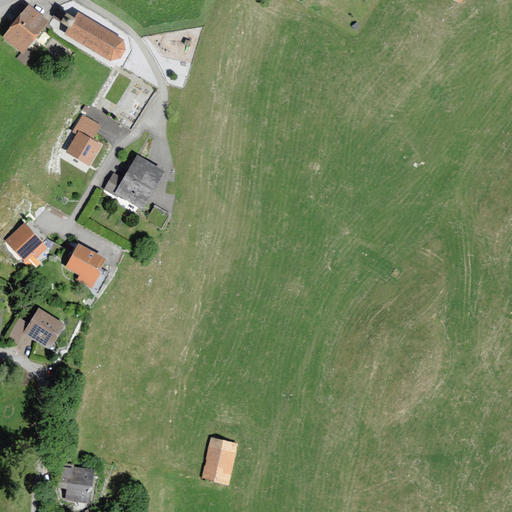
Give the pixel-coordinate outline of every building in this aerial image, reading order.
[(29,9),(7,37),(23,50),(46,22),(29,9)] [(71,27),(67,33),(111,59),(120,57),(124,49),(123,40),(79,14),(76,20),(71,27)] [(76,20),(67,15),(63,22),(71,27),(76,20)] [(99,126),(83,116),(74,131),(79,134),(68,152),(90,164),(101,145),(91,140),(99,126)] [(163,173),(138,158),(124,181),(115,176),(108,188),(141,209),(163,173)] [(168,215),(155,208),(147,220),(160,228),(168,215)] [(20,225),(4,242),(29,265),(45,249),(20,225)] [(104,258),(80,246),(69,267),(82,274),(79,280),(92,286),(99,272),(97,271),(104,258)] [(63,325),(40,310),(26,331),(49,346),(63,325)] [(21,341),(30,320),(19,315),(10,336),(21,341)] [(236,443),(208,438),(201,481),(229,486),(236,443)] [(93,472),(59,467),(57,486),(69,488),(68,498),(89,501),(93,472)]
